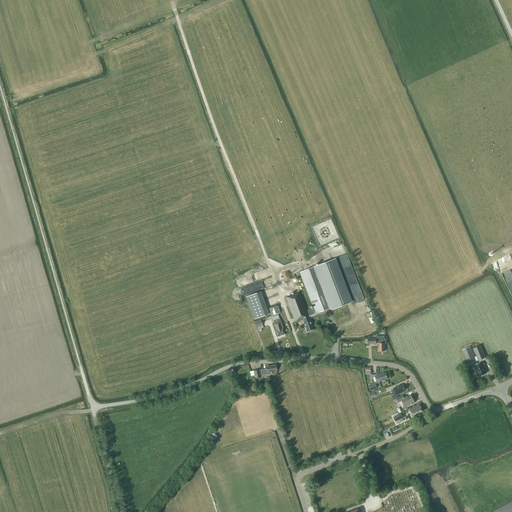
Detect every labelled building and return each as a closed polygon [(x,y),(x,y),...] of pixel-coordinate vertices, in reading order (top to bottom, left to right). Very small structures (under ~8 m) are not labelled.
[(300,272),(314,307),(307,310),(299,292),(286,297),(295,322),(303,319),(304,322),(304,323),(307,332),(313,329),(310,320),(309,320),(308,317),(309,316),(331,308),(332,309),(351,302),(335,259),(300,272)] [(267,317),(280,313),(278,304),(264,308),(267,317)] [(275,331),(277,336),(285,334),(283,328),(281,321),(280,318),(275,319),(273,320),(274,323),(273,324),(275,331)] [(261,320),(254,322),(256,327),(257,327),(258,330),(264,328),(261,320)] [(376,336),(376,338),(368,338),(368,344),(376,343),(376,340),(379,339),(379,343),(379,348),(380,348),(380,351),(384,351),(384,348),(385,348),(385,343),(387,343),(386,338),(384,338),(384,336),(376,336)] [(478,360),(486,357),(480,345),(473,348),(478,360)] [(468,365),(476,361),(470,346),(462,350),(468,365)] [(482,365),(484,365),(485,365),(484,362),(475,366),(476,369),(479,376),(486,373),(484,369),(485,368),(484,367),(483,366),(482,365)] [(275,365),(266,367),(267,369),(263,370),(264,375),(272,373),(271,371),(277,370),(275,365)] [(384,373),(375,376),(377,383),(376,383),(377,386),(380,384),(379,382),(386,379),(388,378),(386,373),(384,373)] [(394,398),(398,397),(397,395),(403,392),(402,391),(405,390),(403,385),(401,386),(400,385),(393,388),(394,389),(391,391),(394,398)] [(398,403),(402,401),(405,406),(414,402),(411,395),(404,398),(403,396),(396,399),(398,403)] [(410,409),(415,418),(424,414),(420,404),(410,409)] [(403,418),(401,413),(399,414),(398,412),(393,414),(394,416),(393,417),(395,421),(403,418)] [(511,511),(511,501),(492,511),(511,511)]
